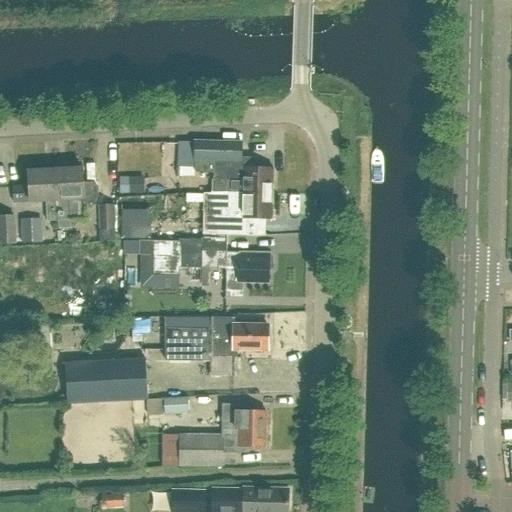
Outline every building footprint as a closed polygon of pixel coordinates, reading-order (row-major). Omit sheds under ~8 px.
[(183,142),(182,166),(195,167),(195,143),(183,142)] [(213,194),(228,195),(243,194),(272,195),(273,169),(252,169),(248,169),(248,162),(241,162),(241,157),(241,143),(195,143),(195,167),(195,172),(213,172),(213,181),(213,194)] [(54,170),(58,222),(69,221),(68,201),(82,200),(83,207),(93,206),(97,196),(97,187),(92,183),(82,184),(81,168),(54,170)] [(46,223),(58,222),(54,170),(28,172),(29,186),(30,202),(30,203),(45,202),(46,223)] [(144,178),(129,178),(129,194),(144,193),(144,178)] [(272,219),(272,195),(243,194),(228,195),(228,208),(204,208),(203,235),(243,236),(244,219),(272,219)] [(97,230),(113,230),(112,205),(97,206),(97,230)] [(122,212),(122,239),(151,239),(151,212),(122,212)] [(0,244),(16,243),(14,216),(0,216),(0,244)] [(23,225),(24,242),(43,241),(42,225),(23,225)] [(227,253),(227,238),(204,237),(203,239),(179,238),(179,241),(140,239),(139,253),(153,254),(152,274),(178,275),(178,267),(192,267),(204,268),(227,268),(226,297),(244,298),(244,282),(269,282),(269,271),(273,269),(273,257),(269,255),(269,254),(240,253),(227,253)] [(192,277),(192,281),(203,281),(204,268),(192,267),(192,277)] [(268,351),(268,325),(234,325),(234,318),(166,318),(165,361),(212,361),(212,358),(234,358),(234,351),(268,351)] [(68,406),(147,401),(145,361),(65,365),(68,406)] [(511,402),(511,384),(502,385),(502,400),(506,400),(507,403),(511,402)] [(162,415),(186,413),(185,397),(161,398),(162,415)] [(223,408),(223,430),(236,430),(236,436),(223,436),(223,448),(236,448),(236,453),(249,453),(249,447),(265,447),(266,430),(266,412),(250,412),(250,406),(236,406),(236,408),(223,408)] [(162,435),(162,467),(179,467),(179,435),(162,435)] [(179,435),(179,467),(223,468),(223,448),(223,436),(179,435)] [(213,489),(212,511),(288,511),(289,489),(244,488),(244,489),(213,489)] [(202,511),(203,490),(169,489),(168,511),(202,511)] [(121,494),(98,495),(98,507),(98,508),(122,508),(121,494)]
